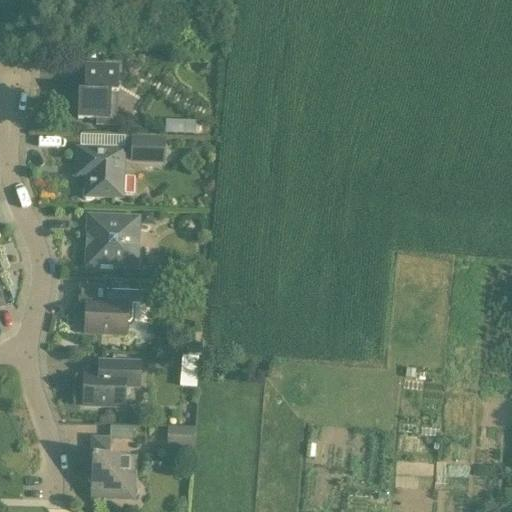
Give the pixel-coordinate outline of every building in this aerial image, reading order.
[(96,125),(117,126),(118,93),(119,93),(120,66),(86,65),(85,92),(79,92),(78,119),(97,119),(96,125)] [(185,123),(184,136),(194,136),(195,123),(185,123)] [(164,166),(165,140),(130,139),(129,165),(164,166)] [(125,151),(77,149),(76,178),(86,178),(86,189),(83,191),(83,198),(86,201),(92,201),(95,199),(123,200),(125,151)] [(88,266),(100,267),(100,271),(113,272),(113,267),(136,268),(138,220),(90,218),(88,266)] [(145,293),(106,291),(105,302),(102,305),(86,304),(85,334),(125,336),(126,324),(129,324),(132,321),(133,305),(145,305),(145,293)] [(182,386),(201,386),(201,356),(182,356),(182,386)] [(83,407),(123,408),(124,397),(127,397),(130,394),(131,385),(139,386),(140,365),(105,363),(105,377),(84,376),(83,407)] [(193,452),(193,429),(166,429),(166,452),(193,452)] [(131,499),(132,458),(109,457),(110,440),(92,439),(90,497),(131,499)]
